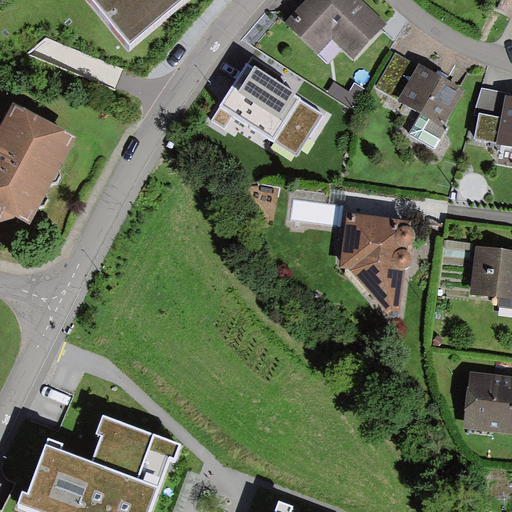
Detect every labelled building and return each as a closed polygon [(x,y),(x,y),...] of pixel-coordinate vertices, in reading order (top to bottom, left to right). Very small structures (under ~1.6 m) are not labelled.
[(94,0),(94,1),(131,48),(186,0),(94,0)] [(332,41),(355,63),(389,27),(360,0),(308,0),(285,25),(318,56),(332,41)] [(398,102),(396,104),(419,117),(408,135),(435,151),(447,132),(443,130),(465,93),(420,67),(419,68),(396,54),(375,89),(398,102)] [(287,80),(252,58),(212,122),(225,130),(232,118),(297,159),(325,114),(282,88),(287,80)] [(497,146),(497,147),(511,149),(511,99),(510,99),(511,95),(482,89),(474,116),(479,117),(475,141),(497,146)] [(77,142),(13,108),(0,133),(0,227),(16,221),(31,229),(77,142)] [(412,224),(348,218),(340,271),(351,271),(351,274),(389,318),(392,320),(396,320),(399,318),(400,314),(405,273),(410,269),(412,264),(412,258),(408,254),(409,249),(413,246),(416,241),(415,235),(411,232),(412,224)] [(511,252),(476,248),(470,297),(511,301),(511,252)] [(464,430),(511,436),(511,378),(472,374),(464,430)] [(63,449),(49,443),(28,498),(23,496),(17,511),(18,511),(152,511),(171,464),(176,466),(182,449),(103,420),(96,439),(101,441),(91,467),(60,456),(63,449)] [(294,507),(279,502),(275,511),(295,511),(293,511),(294,507)]
